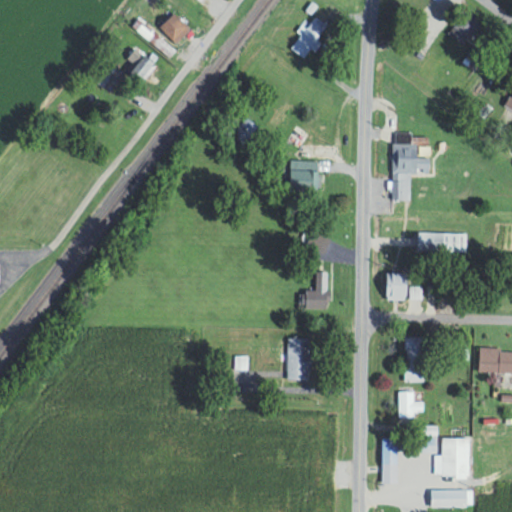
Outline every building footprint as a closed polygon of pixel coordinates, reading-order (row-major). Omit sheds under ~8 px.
[(429,17),(440,24),(450,9),(439,2),(429,17)] [(153,18),(163,29),(159,33),(162,37),(167,32),(175,41),(189,29),(169,5),(153,18)] [(304,56),(328,24),(315,14),(291,47),(304,56)] [(124,66),(146,77),(155,59),(132,48),(124,66)] [(485,58),(480,51),(469,58),(474,66),(485,58)] [(468,90),(479,99),(492,82),(480,74),(468,90)] [(256,123),(244,118),(238,130),(251,135),(256,123)] [(300,146),(308,131),(295,124),(287,138),(300,146)] [(392,198),(410,198),(410,170),(429,170),(429,156),(415,156),(415,131),(392,131),(392,198)] [(289,189),(320,189),(320,159),(289,159),(289,189)] [(331,238),(311,229),(305,243),(324,252),(331,238)] [(466,231),(418,230),(417,250),(466,250),(466,231)] [(305,289),(305,307),(327,307),(327,270),(316,270),(316,289),(305,289)] [(386,271),(386,297),(405,297),(405,271),(386,271)] [(424,335),(404,335),(404,380),(424,380),(424,335)] [(309,336),(287,336),(287,378),(309,378),(309,336)] [(511,372),(511,350),(479,350),(478,372),(511,372)] [(235,367),(248,367),(248,355),(235,355),(235,367)] [(413,389),(399,389),(399,414),(424,414),(424,400),(413,400),(413,389)] [(436,451),(436,424),(413,424),(413,451),(436,451)] [(382,481),(398,481),(398,436),(382,436),(382,481)] [(434,474),(470,474),(470,436),(442,436),(442,454),(434,454),(434,474)] [(472,505),(472,488),(431,488),(431,505),(472,505)]
